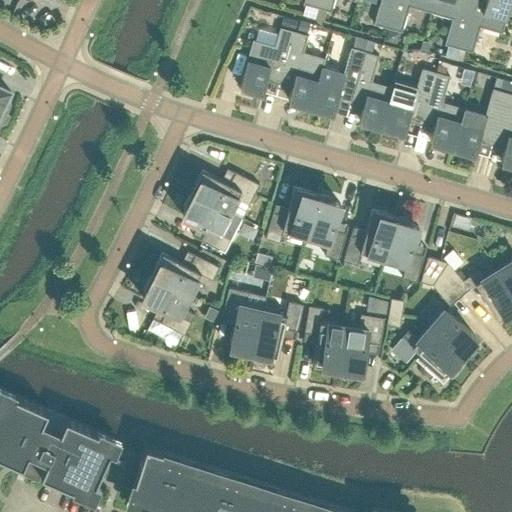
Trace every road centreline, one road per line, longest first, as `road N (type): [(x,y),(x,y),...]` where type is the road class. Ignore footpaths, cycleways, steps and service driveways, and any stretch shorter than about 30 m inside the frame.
road 1 (residential): [(183,114),(86,310),(101,345),(260,390),(458,418),(511,354)]
road 2 (residential): [(511,209),(183,114)]
road 3 (residential): [(62,63),(0,196)]
road 4 (residential): [(183,114),(62,63)]
